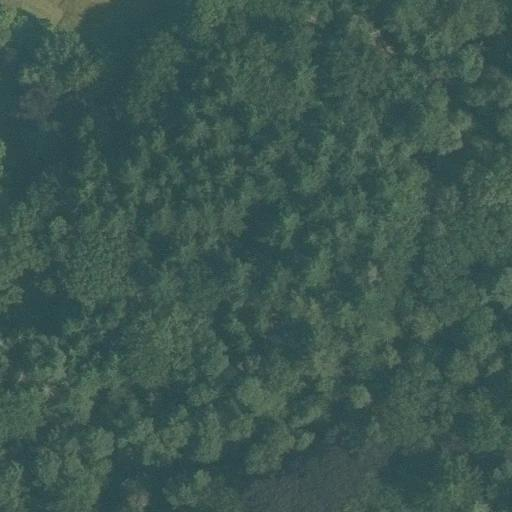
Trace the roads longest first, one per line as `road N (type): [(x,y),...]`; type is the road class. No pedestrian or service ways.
road 1 (track): [(345,511),(170,220),(205,139),(294,57),(311,0)]
road 2 (track): [(511,135),(414,285),(364,511)]
road 3 (track): [(511,438),(369,477),(299,511)]
